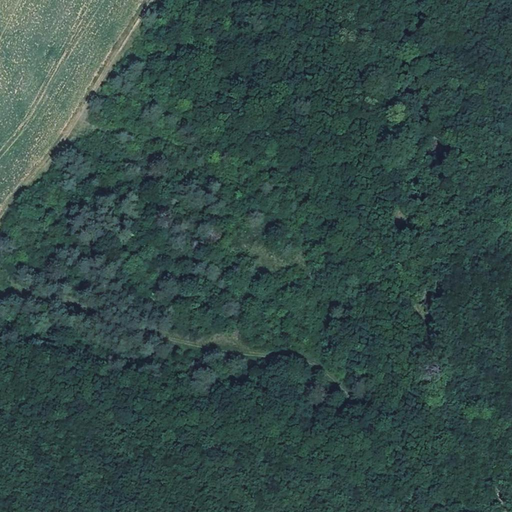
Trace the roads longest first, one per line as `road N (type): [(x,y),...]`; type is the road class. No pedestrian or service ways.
road 1 (track): [(0,243),(119,82),(163,0)]
road 2 (track): [(142,38),(197,149),(84,128)]
road 3 (track): [(197,149),(241,257),(215,349)]
